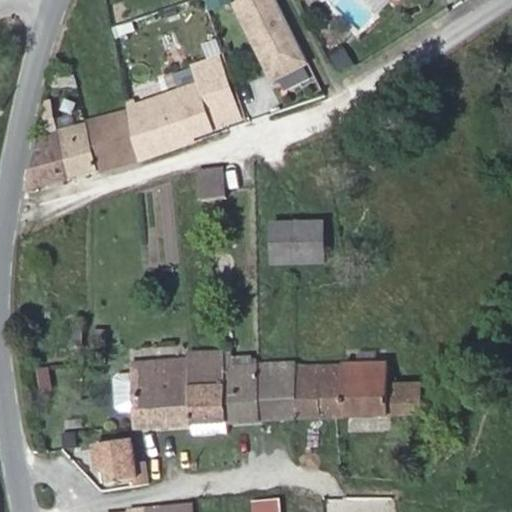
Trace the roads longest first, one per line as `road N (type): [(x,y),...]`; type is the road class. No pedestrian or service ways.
road 1 (secondary): [(0,238),(60,0)]
road 2 (secondary): [(25,511),(0,340)]
road 3 (residential): [(504,0),(368,85)]
